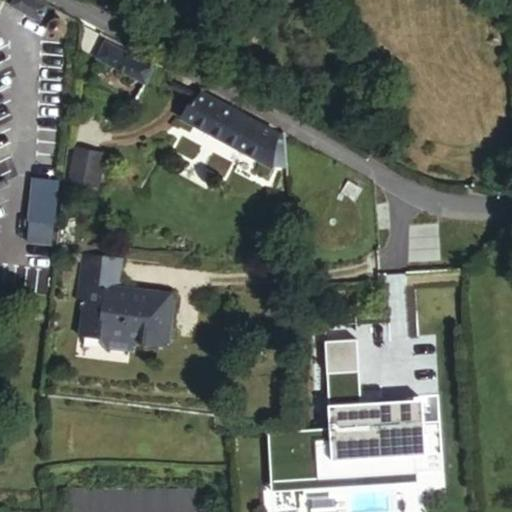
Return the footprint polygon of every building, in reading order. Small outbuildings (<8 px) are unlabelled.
[(47,4),(38,0),(14,0),(10,7),(41,23),(47,4)] [(65,34),(74,18),(59,11),(51,27),(50,31),(51,33),(53,35),(57,37),(60,37),(65,34)] [(140,80),(149,62),(105,40),(97,57),(140,80)] [(287,170),(285,129),(276,131),(202,90),(195,92),(184,115),(287,170)] [(76,144),(66,183),(98,191),(108,152),(76,144)] [(60,184),(35,182),(31,224),(56,226),(60,184)] [(169,293),(132,289),(129,291),(118,290),(120,273),(121,262),(78,257),(73,305),(79,305),(75,339),(96,341),(104,352),(127,354),(137,347),(163,350),(168,344),(173,301),(169,293)] [(129,291),(132,289),(120,273),(118,290),(129,291)] [(433,301),(434,338),(463,338),(463,301),(433,301)] [(357,343),(325,345),(330,430),(272,433),(275,483),(266,483),(268,511),(420,511),(419,487),(444,485),(439,399),(413,400),(413,403),(361,407),(357,343)] [(207,511),(208,488),(63,487),(62,511),(207,511)]
